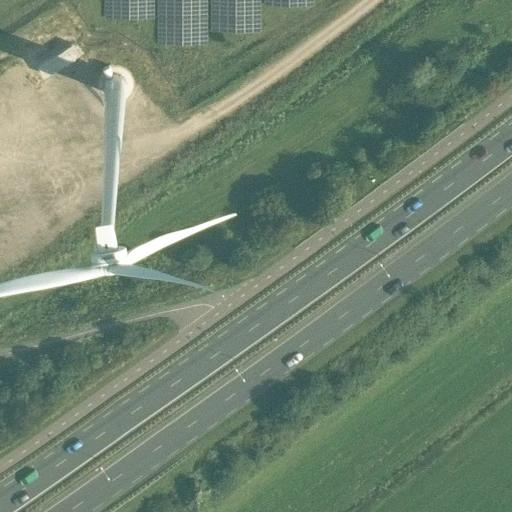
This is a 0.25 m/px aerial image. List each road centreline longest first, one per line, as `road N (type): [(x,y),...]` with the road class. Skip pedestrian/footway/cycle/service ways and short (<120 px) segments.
road 1 (trunk): [(511,138),(0,503)]
road 2 (trunk): [(63,511),(511,185)]
